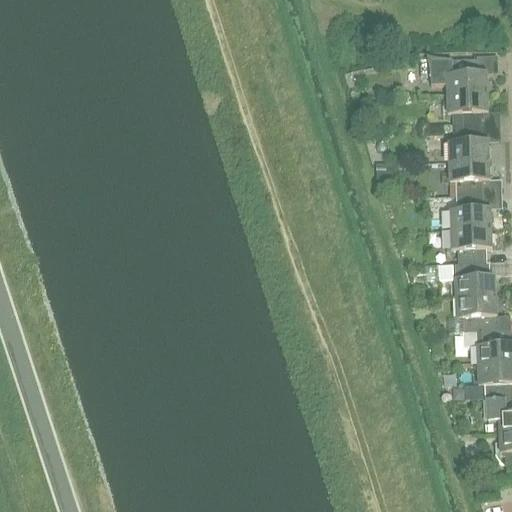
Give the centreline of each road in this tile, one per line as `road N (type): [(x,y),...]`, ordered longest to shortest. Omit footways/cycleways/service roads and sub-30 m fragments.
road 1 (track): [(206,0),(370,511)]
road 2 (unclassified): [(71,511),(0,293)]
